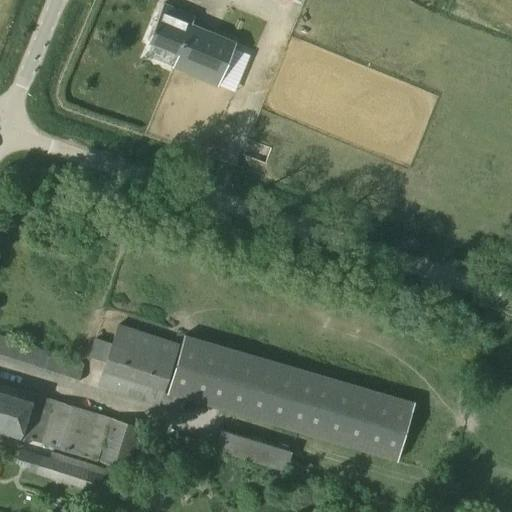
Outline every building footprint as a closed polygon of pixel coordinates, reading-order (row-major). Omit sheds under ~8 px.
[(195,17),(164,5),(149,42),(179,54),(174,66),(219,85),(236,43),(192,25),(195,17)] [(52,222),(63,225),(65,216),(55,213),(52,222)] [(187,397),(397,460),(414,402),(299,368),(183,334),(180,345),(119,324),(99,386),(182,412),(187,397)] [(0,358),(77,384),(84,364),(0,335),(0,358)] [(0,431),(128,472),(141,428),(0,383),(0,431)] [(214,450),(285,471),(291,450),(220,430),(214,450)] [(81,491),(103,498),(110,477),(108,476),(110,470),(51,452),(49,458),(20,449),(14,467),(82,489),(81,491)]
